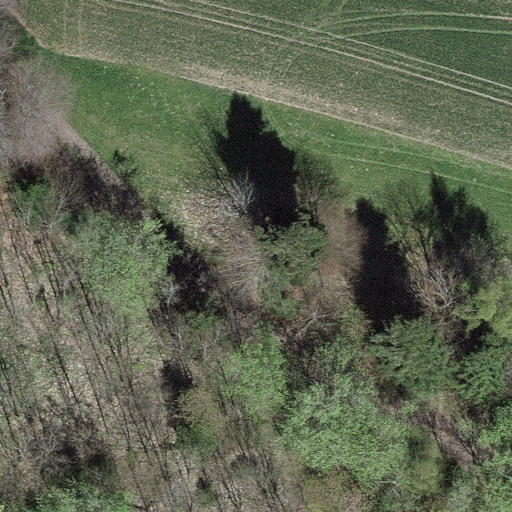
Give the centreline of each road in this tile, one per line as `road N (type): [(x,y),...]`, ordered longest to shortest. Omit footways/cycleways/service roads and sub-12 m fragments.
road 1 (track): [(0,68),(146,244),(369,391),(511,466)]
road 2 (track): [(0,185),(66,190),(146,244)]
